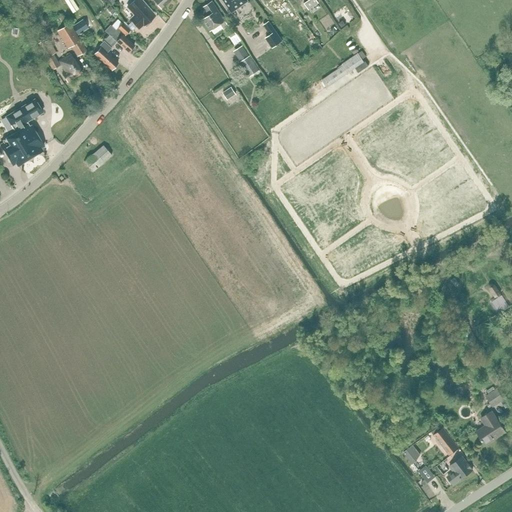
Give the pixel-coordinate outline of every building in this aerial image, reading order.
[(64,0),(73,13),(78,9),(72,0),(64,0)] [(150,18),(142,9),(146,6),(141,0),(134,0),(127,7),(134,15),(130,18),(139,28),(150,18)] [(170,0),(153,0),(161,8),(170,0)] [(222,0),(231,13),(248,1),(246,0),(222,0)] [(309,10),(318,3),(315,0),(308,0),(304,3),(309,10)] [(212,1),(203,7),(209,15),(202,20),(210,31),(220,25),(223,29),(228,25),(212,1)] [(77,35),(91,26),(85,17),(72,26),(77,35)] [(269,22),(263,25),(270,35),(275,31),(269,22)] [(77,56),(86,50),(69,23),(57,30),(68,48),(71,46),(77,56)] [(134,45),(124,36),(130,30),(122,23),(115,31),(110,25),(104,31),(109,35),(105,40),(112,47),(116,42),(128,52),(134,45)] [(241,41),(233,30),(227,34),(234,45),(241,41)] [(59,65),(54,56),(53,54),(56,53),(48,40),(46,41),(44,39),(37,43),(52,69),(59,65)] [(99,49),(94,54),(111,70),(118,63),(107,53),(111,48),(104,41),(99,46),(98,48),(99,49)] [(234,60),(244,54),(238,43),(228,49),(234,60)] [(326,88),(364,62),(358,53),(342,64),(343,66),(321,80),(326,88)] [(67,82),(82,73),(70,54),(59,62),(64,70),(61,72),(67,82)] [(240,62),(239,62),(249,77),(259,71),(249,55),(240,62)] [(228,100),(236,94),(231,87),(223,93),(228,100)] [(3,143),(0,144),(10,160),(13,165),(15,164),(16,163),(17,165),(42,150),(41,148),(44,146),(31,126),(29,127),(26,122),(42,112),(34,99),(6,117),(15,132),(2,140),(3,143)] [(45,120),(49,129),(62,123),(57,114),(45,120)] [(92,172),(108,159),(112,155),(103,146),(84,162),(92,172)] [(487,288),(488,289),(494,298),(501,294),(495,285),(494,284),(493,283),(492,283),(491,283),(490,283),(489,284),(488,285),(488,286),(487,287),(487,288)] [(504,400),(496,389),(495,390),(493,386),(486,391),(488,394),(485,396),(489,403),(486,405),(488,408),(491,406),(492,408),(504,400)] [(484,445),(505,431),(496,418),(491,410),(480,417),(485,425),(476,431),(484,445)] [(440,425),(431,432),(448,455),(458,448),(440,425)] [(416,460),(411,454),(417,450),(412,444),(402,452),(412,464),(416,460)] [(453,484),(472,470),(463,458),(459,461),(458,460),(449,467),(454,472),(447,477),(453,484)]
